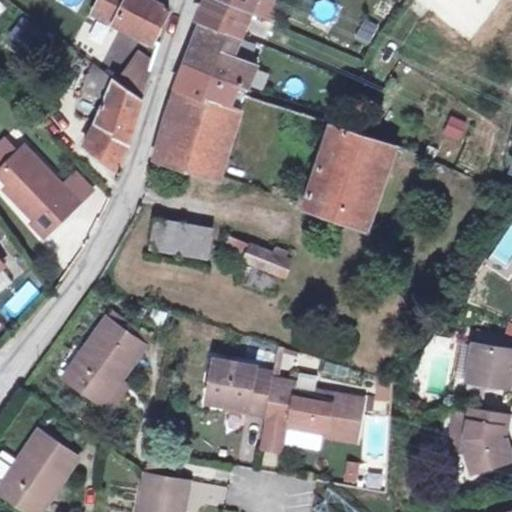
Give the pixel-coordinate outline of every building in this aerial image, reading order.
[(154,42),(169,12),(162,9),(163,6),(151,0),(103,0),(97,13),(154,42)] [(221,0),(251,13),(256,0),(221,0)] [(256,0),(251,13),(269,20),(277,0),(256,0)] [(432,0),(484,26),(497,0),(432,0)] [(7,37),(23,46),(36,25),(20,16),(7,37)] [(203,24),(187,65),(238,86),(247,62),(232,57),(240,37),(203,24)] [(151,74),(155,62),(138,53),(133,62),(151,74)] [(129,145),(143,99),(119,82),(93,62),(81,90),(106,101),(96,124),(84,146),(115,173),(129,145)] [(143,99),(151,74),(133,62),(119,82),(143,99)] [(247,62),(238,86),(247,90),(256,65),(247,62)] [(238,86),(187,65),(178,88),(232,106),(238,86)] [(238,86),(232,106),(241,109),(247,90),(238,86)] [(178,88),(156,157),(222,178),(243,111),(240,110),(241,109),(232,106),(178,88)] [(332,125),(306,207),(369,227),(397,146),(332,125)] [(80,203),(26,147),(0,171),(0,173),(11,185),(7,189),(37,220),(33,224),(45,236),(80,203)] [(159,222),(154,246),(203,256),(208,231),(159,222)] [(511,226),(502,224),(492,263),(511,267),(511,226)] [(232,236),(225,254),(246,261),(238,282),(274,294),(280,275),(286,277),(293,261),(232,236)] [(14,317),(41,293),(30,280),(3,304),(14,317)] [(154,308),(149,322),(165,327),(169,313),(154,308)] [(108,318),(147,346),(152,339),(113,311),(108,318)] [(108,318),(66,377),(104,405),(123,379),(147,346),(108,318)] [(462,342),(455,377),(469,379),(475,345),(462,342)] [(469,379),(469,381),(511,387),(511,349),(475,344),(475,345),(469,379)] [(279,345),(273,374),(272,380),(280,381),(286,348),(279,345)] [(247,412),(266,416),(272,380),(273,374),(255,371),(256,368),(215,360),(208,401),(248,409),(247,412)] [(298,384),(297,388),(315,391),(318,377),(300,374),(298,384)] [(380,395),(380,401),(388,402),(390,381),(379,378),(378,395),(380,395)] [(123,379),(104,405),(113,412),(132,386),(123,379)] [(280,381),(272,380),(266,416),(265,422),(289,426),(288,430),(355,441),(363,400),(315,391),(297,388),(298,384),(280,381)] [(370,395),(367,411),(374,412),(377,397),(370,395)] [(511,413),(472,406),(466,438),(470,450),(467,451),(473,472),(511,459),(511,453),(506,439),(503,440),(502,434),(503,427),(508,428),(511,413)] [(265,422),(260,447),(284,451),(288,430),(289,426),(265,422)] [(0,489),(0,491),(29,511),(42,511),(79,458),(40,431),(0,489)] [(173,444),(172,453),(186,456),(187,446),(173,444)] [(187,446),(186,456),(193,457),(194,448),(187,446)] [(152,455),(149,471),(175,476),(178,460),(152,455)] [(348,461),(345,482),(358,484),(362,463),(348,461)] [(185,511),(191,482),(147,474),(140,511),(185,511)]
